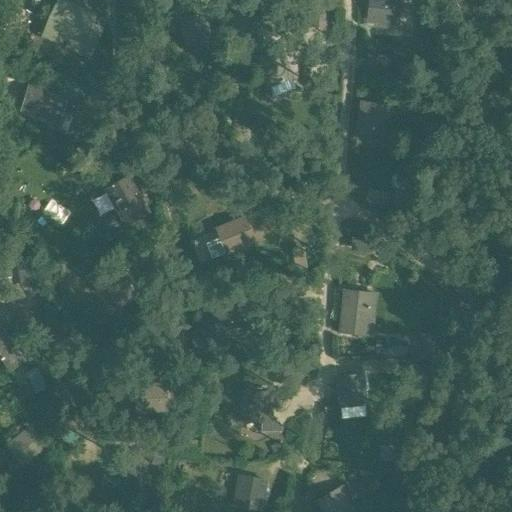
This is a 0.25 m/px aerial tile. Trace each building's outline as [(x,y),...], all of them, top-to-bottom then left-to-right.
[(90,60),(104,29),(94,24),(98,13),(68,0),(57,0),(41,38),(90,60)] [(399,25),(401,0),(368,0),(367,22),(399,25)] [(207,12),(179,18),(185,50),(213,45),(207,12)] [(302,12),(301,26),(316,27),(317,13),(302,12)] [(282,49),(257,58),(268,88),(293,78),(282,49)] [(60,124),(69,97),(30,85),(21,112),(60,124)] [(391,105),(360,101),(356,134),(386,137),(391,105)] [(126,226),(150,212),(127,174),(103,189),(126,226)] [(243,217),(215,228),(224,247),(215,250),(218,257),(227,254),(230,253),(257,242),(243,217)] [(354,240),(352,250),(369,252),(371,242),(354,240)] [(304,255),(293,256),(295,268),(306,267),(304,255)] [(227,264),(212,266),(212,275),(228,274),(227,264)] [(103,266),(85,276),(89,283),(91,282),(98,293),(106,289),(118,308),(134,300),(130,292),(133,290),(126,276),(122,278),(117,268),(115,266),(106,271),(103,266)] [(10,270),(0,271),(0,280),(11,279),(10,270)] [(227,276),(217,278),(219,287),(228,285),(227,276)] [(369,325),(372,292),(344,289),(340,320),(369,325)] [(217,331),(245,327),(239,294),(210,298),(217,331)] [(0,359),(9,373),(26,361),(4,329),(0,331),(0,359)] [(338,409),(367,406),(364,373),(336,376),(338,409)] [(136,414),(168,412),(166,383),(134,385),(136,414)] [(272,391),(244,391),(245,424),(261,424),(261,431),(279,432),(279,421),(272,421),(272,391)] [(16,429),(20,434),(48,447),(31,426),(27,428),(23,423),(16,429)] [(279,442),(270,445),(272,452),(281,449),(279,442)] [(155,477),(160,478),(168,452),(155,448),(151,463),(158,466),(155,477)] [(394,466),(383,466),(383,474),(406,473),(405,454),(393,454),(394,466)] [(143,462),(121,469),(133,507),(155,500),(143,462)] [(262,511),(267,479),(238,474),(235,508),(262,511)] [(356,511),(341,486),(316,501),(322,511),(356,511)] [(182,490),(173,488),(171,499),(180,500),(182,490)]
